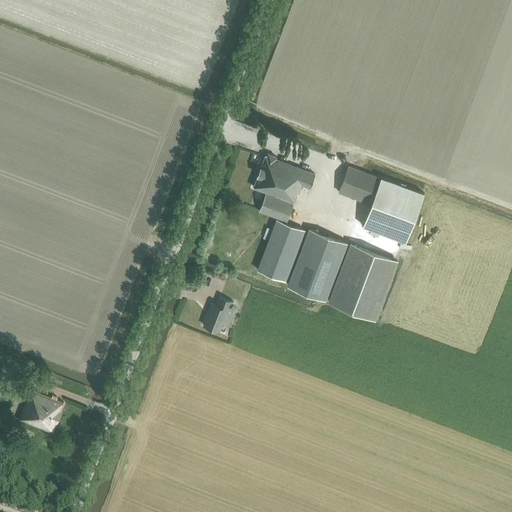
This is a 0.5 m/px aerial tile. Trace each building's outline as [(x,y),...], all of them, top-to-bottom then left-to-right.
[(310,188),(315,174),(275,159),(276,156),(268,154),(267,156),(265,156),(254,187),(266,192),(259,211),(287,221),(297,194),(298,194),(302,185),(310,188)] [(349,164),(338,192),(369,203),(379,176),(349,164)] [(379,178),(362,225),(403,240),(421,193),(379,178)] [(305,229),(277,218),(258,269),(286,280),(305,229)] [(287,285),(326,300),(348,242),(309,227),(287,285)] [(398,259),(350,241),(328,301),(376,319),(398,259)] [(234,302),(220,296),(216,304),(211,302),(208,311),(209,311),(204,325),(220,331),(228,311),(230,311),(234,302)] [(53,431),(64,402),(31,389),(20,418),(53,431)] [(0,425),(11,430),(15,416),(0,410),(0,425)] [(0,438),(6,441),(9,434),(0,431),(0,438)]
